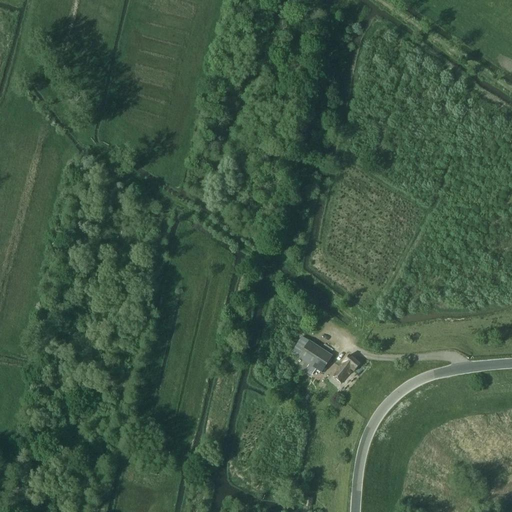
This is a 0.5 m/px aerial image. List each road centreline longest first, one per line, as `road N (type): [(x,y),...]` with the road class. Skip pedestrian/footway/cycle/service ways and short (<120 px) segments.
road 1 (track): [(97,511),(171,200)]
road 2 (unclassified): [(356,511),(365,447),(393,401),(429,378),(511,366)]
road 3 (track): [(351,346),(274,269),(207,220),(189,210),(183,235)]
road 4 (track): [(438,195),(351,346)]
road 5 (track): [(464,370),(457,358),(380,357),(351,346)]
